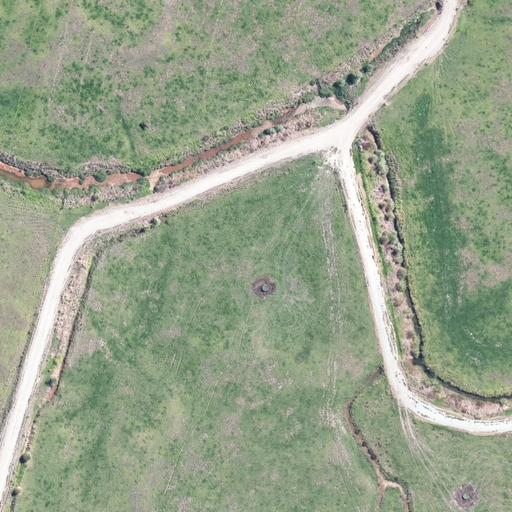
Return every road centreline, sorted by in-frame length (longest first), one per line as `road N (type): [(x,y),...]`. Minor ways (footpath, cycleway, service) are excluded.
road 1 (track): [(449,0),(447,23),(339,137),(402,399),(467,426),(511,430)]
road 2 (track): [(339,137),(75,228),(63,245),(0,479)]
